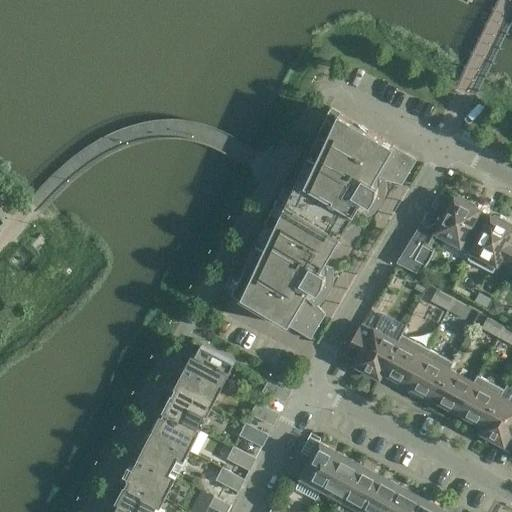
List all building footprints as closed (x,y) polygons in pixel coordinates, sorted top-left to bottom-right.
[(236,260),(221,286),(233,293),(233,292),(311,338),(326,312),(316,302),(324,296),(329,289),(332,278),(332,267),(325,265),(360,206),(368,214),(377,207),(381,201),(385,190),(384,180),(402,184),(417,159),(340,113),(340,112),(329,105),(291,168),(236,260)] [(452,200),(440,193),(397,261),(416,272),(421,262),(427,265),(436,248),(430,245),(437,233),(472,251),(488,219),(478,213),(480,209),(469,203),(468,200),(459,195),(456,197),(454,196),(452,200)] [(491,215),(488,219),(472,251),(468,258),(493,272),(497,265),(508,271),(511,263),(511,225),(505,222),(505,219),(495,214),(493,216),(491,215)] [(448,309),(454,298),(439,291),(434,301),(448,309)] [(468,306),(454,298),(448,309),(463,316),(468,306)] [(499,336),(505,326),(490,318),(485,328),(499,336)] [(373,330),(362,324),(345,353),(357,360),(355,364),(365,370),(365,373),(375,378),(377,376),(380,377),(383,371),(382,371),(402,334),(402,333),(398,341),(374,328),(373,330)] [(511,329),(505,326),(499,336),(511,342),(511,329)] [(382,371),(383,371),(395,377),(394,380),(407,386),(428,347),(402,334),(382,371)] [(236,361),(201,343),(197,353),(194,351),(186,365),(224,384),(236,361)] [(428,347),(407,386),(419,393),(421,391),(433,398),(453,361),(428,347)] [(454,361),(453,361),(433,398),(445,405),(445,407),(457,414),(478,375),(478,374),(474,382),(450,369),(454,361)] [(213,405),(224,384),(186,365),(175,386),(213,405)] [(478,375),(457,414),(470,420),(471,419),(483,425),(484,425),(504,388),(478,375)] [(291,390),(269,379),(263,390),(285,402),(291,390)] [(511,443),(511,387),(506,384),(504,388),(484,425),(483,425),(480,431),(482,432),(482,435),(492,440),(494,439),(504,445),(507,440),(511,443)] [(208,415),(213,405),(175,386),(163,410),(201,429),(201,428),(198,426),(205,413),(208,415)] [(251,413),(274,424),(280,413),(257,402),(251,413)] [(201,429),(163,410),(152,431),(190,450),(201,429)] [(240,434),(262,446),(268,434),(246,423),(240,434)] [(190,450),(152,431),(139,457),(176,476),(177,475),(171,471),(179,456),(185,460),(190,450)] [(319,442),(320,442),(312,458),(300,452),(290,471),(322,488),(339,457),(340,457),(342,454),(343,454),(343,453),(320,441),(319,442)] [(228,458),(250,469),(256,458),(234,446),(228,458)] [(165,497),(176,476),(139,457),(128,478),(165,497)] [(359,467),(340,457),(339,457),(322,488),(342,499),(361,466),(360,465),(359,467)] [(348,511),(361,511),(379,479),(369,473),(370,471),(361,466),(342,499),(338,507),(348,511)] [(217,479),(239,491),(245,479),(223,467),(217,479)] [(161,506),(165,497),(128,478),(116,501),(136,511),(153,511),(158,505),(161,506)] [(399,489),(379,479),(361,511),(387,511),(401,488),(400,487),(399,489)] [(410,493),(401,488),(387,511),(413,511),(420,501),(409,495),(410,493)] [(210,505),(222,511),(227,511),(231,504),(215,495),(210,505)] [(136,511),(116,501),(116,502),(119,504),(115,511),(112,510),(110,511),(136,511)] [(440,511),(441,511),(420,501),(413,511),(440,511)]
